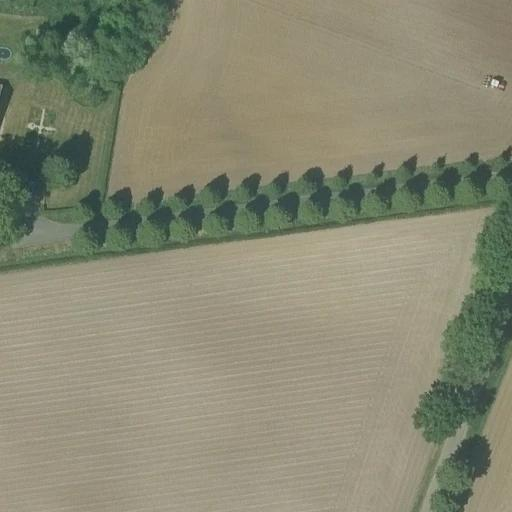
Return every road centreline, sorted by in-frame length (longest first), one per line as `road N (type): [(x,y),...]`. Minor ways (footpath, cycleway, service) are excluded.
road 1 (unknown): [(511,184),(81,225),(0,241)]
road 2 (unclassified): [(424,511),(511,276)]
